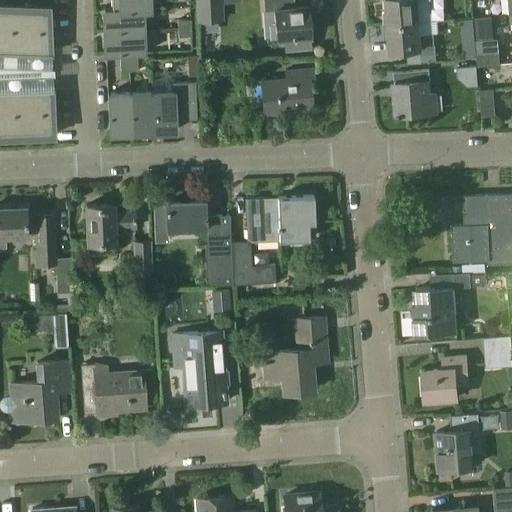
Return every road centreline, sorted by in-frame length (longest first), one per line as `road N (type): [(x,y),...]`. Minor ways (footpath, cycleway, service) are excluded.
road 1 (residential): [(0,467),(379,447)]
road 2 (residential): [(379,447),(360,156)]
road 3 (residential): [(360,156),(88,165)]
road 4 (residential): [(88,165),(83,0)]
road 5 (residential): [(360,156),(349,0)]
road 6 (residential): [(511,148),(360,156)]
